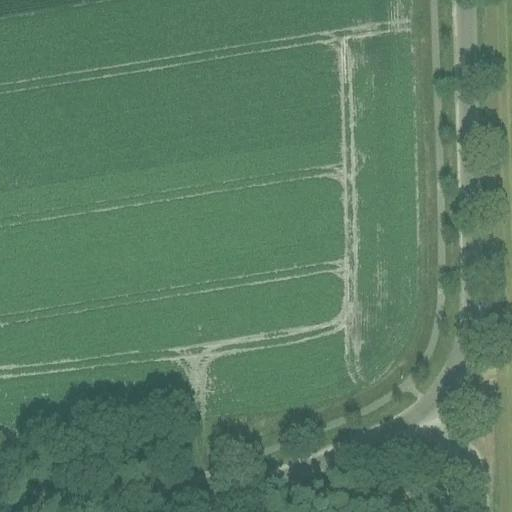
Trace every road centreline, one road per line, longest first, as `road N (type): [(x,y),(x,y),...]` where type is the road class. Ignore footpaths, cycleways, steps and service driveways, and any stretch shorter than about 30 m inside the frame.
road 1 (unclassified): [(426,408),(454,382),(471,320),(464,0)]
road 2 (unclassified): [(189,511),(373,438),(426,408)]
road 3 (unclassified): [(482,511),(471,457),(426,408)]
